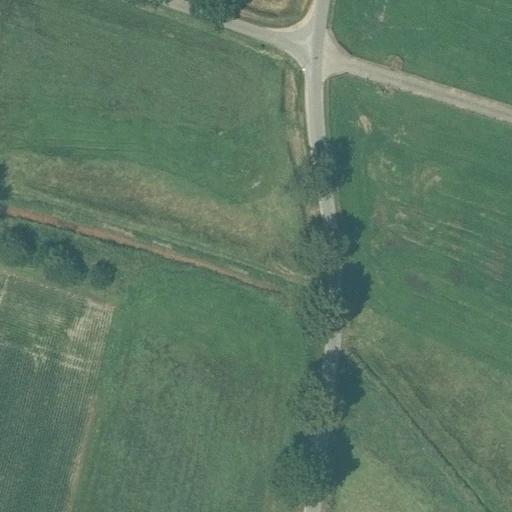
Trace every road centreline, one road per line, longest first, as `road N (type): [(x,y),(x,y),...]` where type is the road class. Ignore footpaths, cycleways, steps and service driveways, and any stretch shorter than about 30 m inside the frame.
road 1 (unclassified): [(309,511),(334,338),(317,52)]
road 2 (track): [(480,511),(334,338)]
road 3 (unclassified): [(317,52),(174,0)]
